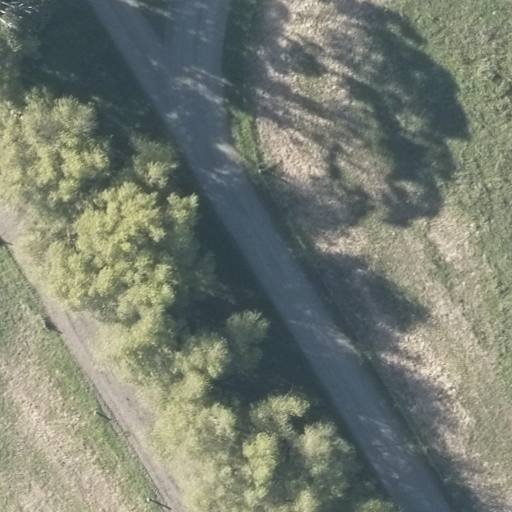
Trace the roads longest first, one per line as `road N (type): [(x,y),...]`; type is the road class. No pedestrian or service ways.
road 1 (track): [(404,511),(95,0)]
road 2 (track): [(245,0),(180,149)]
